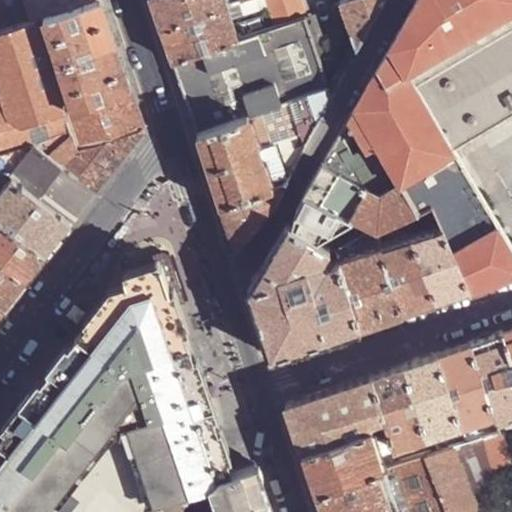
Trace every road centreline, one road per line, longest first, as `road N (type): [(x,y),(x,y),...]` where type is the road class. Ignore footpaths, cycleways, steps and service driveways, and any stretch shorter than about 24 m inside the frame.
road 1 (residential): [(221,298),(282,214),(399,0)]
road 2 (tertiary): [(170,129),(0,359)]
road 3 (residential): [(511,299),(248,380)]
road 4 (tertiary): [(170,129),(221,298)]
road 5 (tertiary): [(248,380),(291,511)]
road 6 (tertiary): [(129,0),(170,129)]
